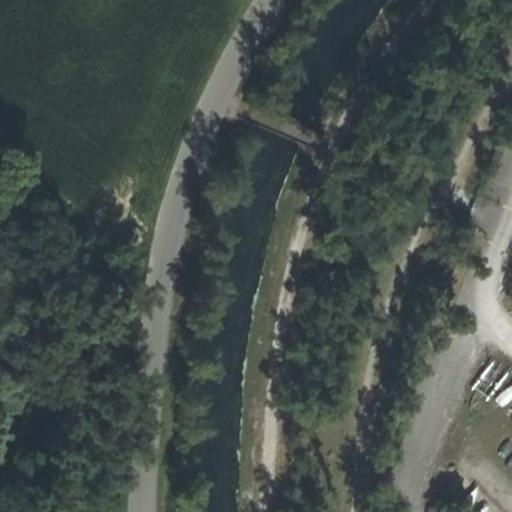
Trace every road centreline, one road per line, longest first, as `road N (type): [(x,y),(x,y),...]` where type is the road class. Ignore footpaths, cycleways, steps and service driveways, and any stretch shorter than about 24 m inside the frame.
road 1 (track): [(435,0),(330,144),(300,224),(279,351),(271,511)]
road 2 (tertiary): [(268,0),(223,88),(183,195),(158,325),(149,511)]
road 3 (track): [(351,511),(370,335),(394,267),(461,130),(511,62)]
